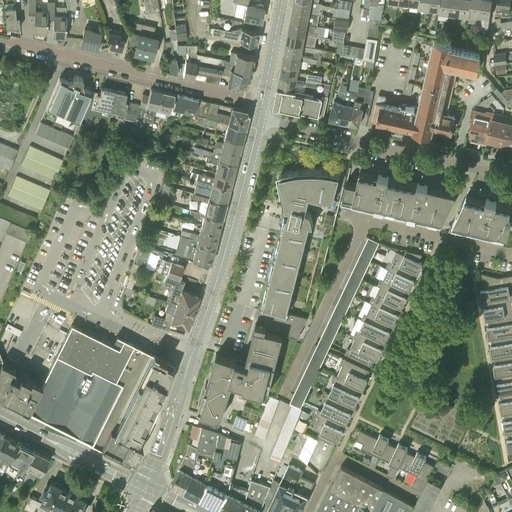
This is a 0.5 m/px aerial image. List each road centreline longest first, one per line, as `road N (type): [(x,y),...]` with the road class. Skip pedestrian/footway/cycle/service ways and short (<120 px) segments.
road 1 (tertiary): [(146,488),(259,125)]
road 2 (residential): [(263,105),(0,41)]
road 3 (residential): [(511,176),(259,125)]
road 4 (secondary): [(146,488),(0,415)]
